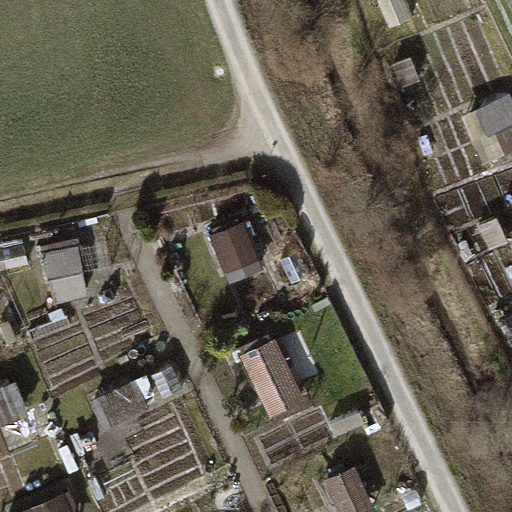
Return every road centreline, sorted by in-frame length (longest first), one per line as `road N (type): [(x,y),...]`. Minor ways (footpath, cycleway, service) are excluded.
road 1 (track): [(452,511),(280,145)]
road 2 (track): [(109,183),(266,511)]
road 3 (track): [(0,207),(280,145)]
road 4 (track): [(280,145),(223,0)]
